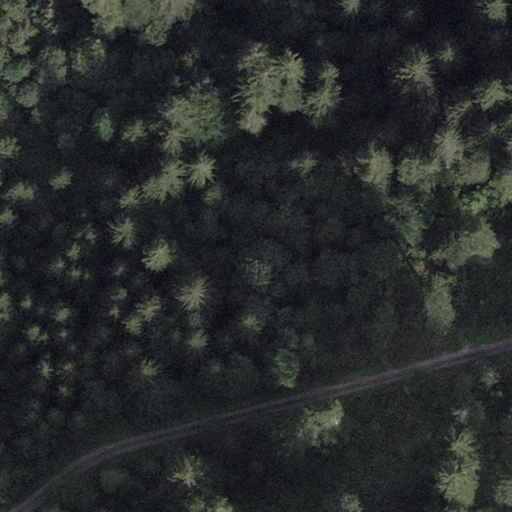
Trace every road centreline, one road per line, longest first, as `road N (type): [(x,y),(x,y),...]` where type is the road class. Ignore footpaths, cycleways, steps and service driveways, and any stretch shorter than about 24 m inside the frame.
road 1 (track): [(0,143),(65,168),(156,164),(264,138),(401,124),(511,83)]
road 2 (track): [(22,511),(126,443),(511,343)]
